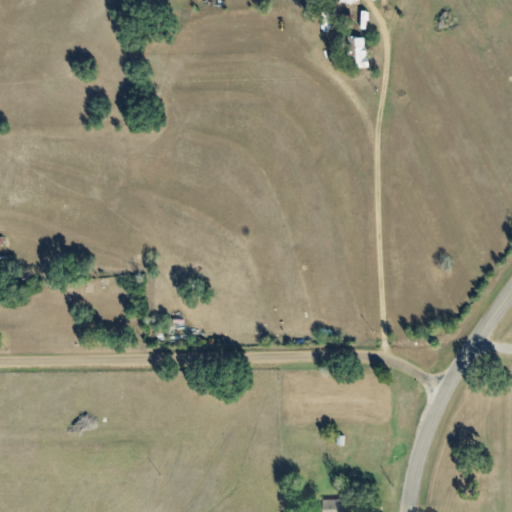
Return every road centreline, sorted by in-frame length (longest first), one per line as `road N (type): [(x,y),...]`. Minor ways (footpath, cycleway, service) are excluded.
road 1 (residential): [(443,391),(372,356),(0,360)]
road 2 (secondary): [(406,511),(435,406),(511,286)]
